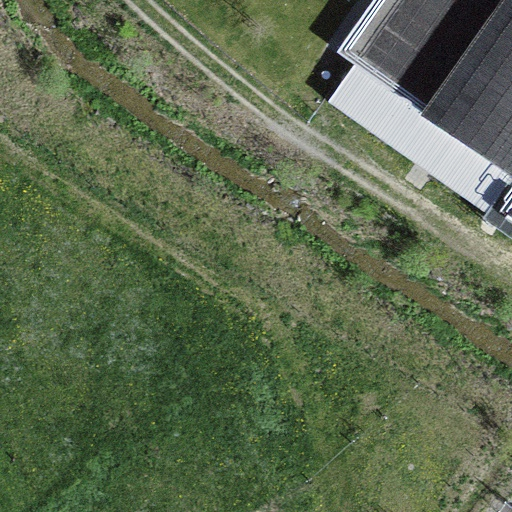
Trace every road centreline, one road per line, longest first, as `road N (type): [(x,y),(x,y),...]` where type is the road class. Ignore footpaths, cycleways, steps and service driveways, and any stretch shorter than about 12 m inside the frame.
road 1 (track): [(342,511),(256,300),(0,131)]
road 2 (primary): [(0,86),(268,511)]
